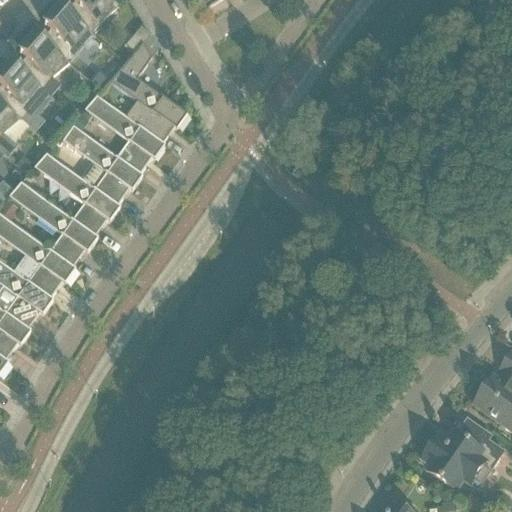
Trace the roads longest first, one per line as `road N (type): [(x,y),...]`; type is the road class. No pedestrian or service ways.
road 1 (residential): [(230,126),(106,293),(0,464)]
road 2 (residential): [(350,511),(449,371),(511,301)]
road 3 (residential): [(230,126),(317,0)]
